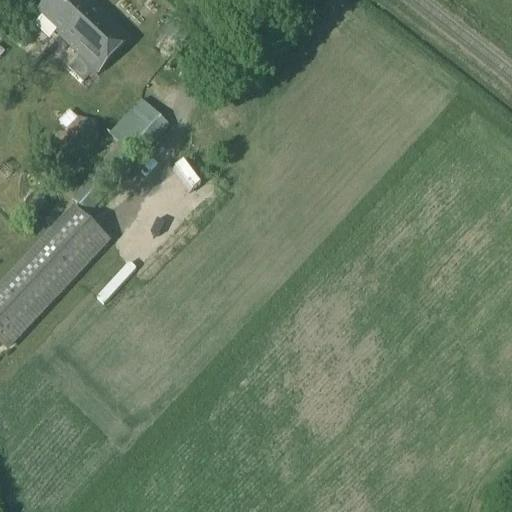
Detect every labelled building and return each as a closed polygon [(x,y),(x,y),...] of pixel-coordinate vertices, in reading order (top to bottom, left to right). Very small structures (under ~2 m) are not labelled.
[(82,0),(50,0),(49,1),(37,15),(62,38),(90,7),(82,0)] [(90,7),(62,38),(55,46),(58,49),(63,44),(97,75),(131,39),(94,5),(92,8),(90,7)] [(181,15),(174,23),(152,48),(167,62),(189,37),(188,36),(195,27),(181,15)] [(119,147),(150,112),(125,90),(94,124),(119,147)] [(150,112),(119,147),(70,202),(88,218),(118,184),(129,172),(168,129),(150,112)] [(71,208),(0,284),(0,347),(5,352),(108,242),(71,208)]
